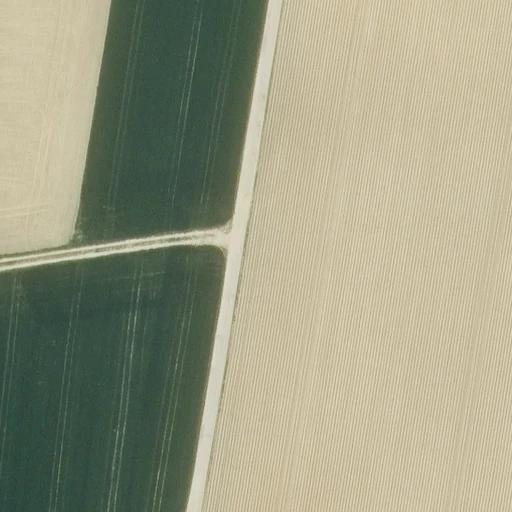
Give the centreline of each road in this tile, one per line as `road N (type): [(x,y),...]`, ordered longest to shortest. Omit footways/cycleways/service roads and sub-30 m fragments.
road 1 (track): [(274,0),(193,511)]
road 2 (track): [(236,236),(0,269)]
